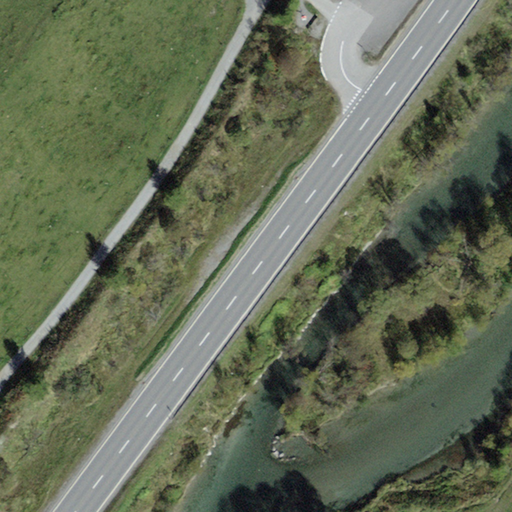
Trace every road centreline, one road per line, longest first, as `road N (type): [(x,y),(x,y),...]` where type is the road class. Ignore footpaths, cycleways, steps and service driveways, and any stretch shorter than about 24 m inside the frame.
road 1 (primary): [(454,0),(77,511)]
road 2 (track): [(0,384),(173,156),(259,0)]
